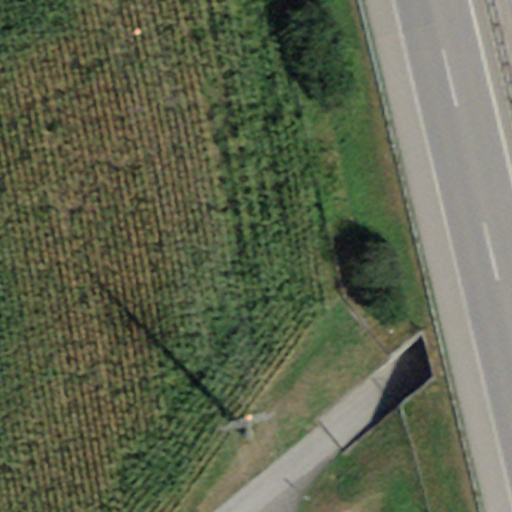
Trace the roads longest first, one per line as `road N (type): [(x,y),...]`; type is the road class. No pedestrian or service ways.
road 1 (motorway): [(422,0),(511,378)]
road 2 (track): [(240,511),(511,288)]
